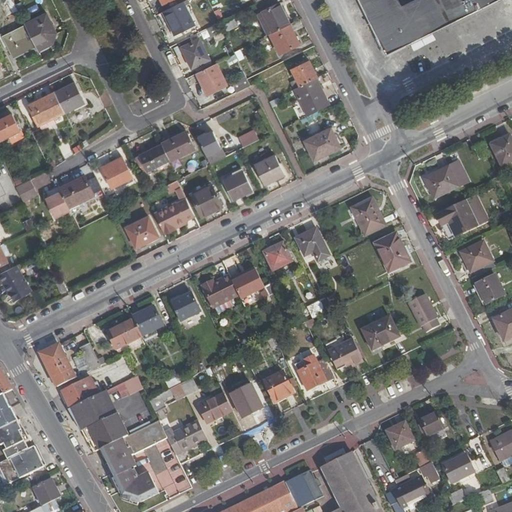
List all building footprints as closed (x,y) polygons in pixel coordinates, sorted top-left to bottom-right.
[(16,6),(13,0),(7,0),(7,2),(2,4),(7,16),(18,11),(16,6)] [(357,0),(386,57),(498,0),(357,0)] [(194,26),(183,2),(163,12),(175,35),(194,26)] [(20,4),(16,6),(18,11),(21,16),(24,15),(20,4)] [(273,34),(290,26),(280,5),(262,13),(273,34)] [(214,12),(219,22),(224,19),(219,10),(214,12)] [(36,47),(38,52),(53,44),(56,34),(47,14),(25,25),(26,27),(36,47)] [(238,27),(234,20),(221,26),(224,34),(238,27)] [(300,46),(290,26),(273,34),(270,36),(280,56),(300,46)] [(14,58),(36,47),(26,27),(4,38),(2,34),(0,35),(0,38),(5,48),(8,47),(14,58)] [(181,49),(191,69),(210,60),(199,40),(181,49)] [(244,60),(239,50),(234,53),(235,55),(238,62),(244,60)] [(316,79),(318,78),(311,64),(293,73),(300,87),(316,79)] [(216,65),(197,74),(207,93),(226,84),(216,65)] [(239,83),(247,79),(243,71),(235,75),(239,83)] [(250,86),(247,80),(247,79),(239,83),(234,85),(237,93),(250,86)] [(300,87),(294,90),(303,108),(326,97),(316,79),(300,87)] [(76,84),(56,94),(66,114),(85,104),(76,84)] [(66,114),(56,94),(30,106),(40,126),(66,114)] [(0,121),(0,137),(2,141),(21,132),(13,115),(0,121)] [(245,147),(261,140),(256,129),(240,136),(245,147)] [(305,141),(314,160),(340,148),(331,129),(305,141)] [(213,131),(198,138),(206,155),(221,148),(213,131)] [(187,132),(162,144),(163,145),(171,161),(171,162),(195,150),(187,132)] [(494,151),(503,168),(511,164),(511,140),(510,137),(501,142),(503,147),(494,151)] [(171,161),(163,145),(139,156),(147,172),(171,161)] [(488,155),(483,146),(474,150),(479,160),(488,155)] [(206,155),(211,165),(225,158),(221,148),(206,155)] [(265,187),(285,177),(275,155),(254,166),(265,187)] [(123,158),(115,162),(117,166),(104,172),(112,189),(133,179),(123,158)] [(117,166),(115,162),(102,168),(104,172),(117,166)] [(434,201),(458,189),(448,168),(423,180),(434,201)] [(235,203),(254,193),(243,171),(224,182),(235,203)] [(70,208),(95,195),(86,176),(61,189),(70,208)] [(17,187),(24,202),(38,196),(30,181),(17,187)] [(170,194),(181,188),(178,183),(178,181),(166,186),(170,194)] [(222,205),(212,185),(192,195),(202,215),(222,205)] [(56,218),(71,210),(61,191),(46,199),(56,218)] [(155,214),(165,234),(175,229),(174,227),(185,221),(195,217),(186,198),(155,214)] [(377,220),(381,218),(372,201),(369,202),(377,220)] [(385,227),(381,218),(377,220),(369,202),(352,210),(365,236),(385,227)] [(450,241),(477,228),(466,204),(438,218),(450,241)] [(158,237),(149,217),(126,228),(136,248),(158,237)] [(33,218),(25,222),(29,230),(37,226),(33,218)] [(174,227),(175,229),(187,224),(185,221),(174,227)] [(305,261),(313,257),(317,265),(330,258),(317,231),(296,241),(305,261)] [(122,254),(132,251),(126,234),(115,237),(122,254)] [(376,245),(385,264),(391,262),(395,270),(410,263),(396,236),(376,245)] [(483,243),(461,255),(471,274),(493,263),(483,243)] [(273,272),(293,262),(284,244),(264,254),(273,272)] [(0,266),(8,263),(0,247),(0,246),(0,266)] [(391,262),(385,264),(389,272),(395,270),(391,262)] [(31,291),(16,266),(0,274),(0,276),(14,301),(31,291)] [(234,285),(239,296),(242,302),(265,290),(256,271),(247,276),(249,278),(234,285)] [(233,283),(230,276),(214,284),(213,282),(203,287),(214,309),(239,296),(234,285),(233,283)] [(247,276),(233,283),(234,285),(249,278),(247,276)] [(495,276),(476,285),(486,305),(505,296),(495,276)] [(181,300),(172,305),(181,323),(201,313),(192,294),(181,300)] [(439,321),(427,297),(410,305),(421,330),(423,329),(426,335),(439,328),(436,322),(439,321)] [(328,298),(320,302),(325,312),(326,313),(334,309),(328,298)] [(325,312),(320,302),(312,306),(317,317),(326,313),(325,312)] [(134,320),(143,338),(164,327),(154,307),(133,318),(134,320)] [(511,312),(494,321),(505,343),(511,339),(511,312)] [(373,351),(400,338),(390,318),(363,332),(373,351)] [(125,346),(143,338),(134,320),(117,329),(125,346)] [(305,323),(299,326),(303,334),(309,331),(308,329),(305,323)] [(125,346),(117,329),(107,333),(116,351),(125,346)] [(274,339),(267,342),(271,350),(278,347),(274,339)] [(355,367),(364,362),(354,342),(330,354),(339,372),(349,367),(348,366),(353,363),(354,364),(355,367)] [(102,366),(91,344),(81,349),(88,367),(74,374),(73,373),(71,374),(58,346),(39,355),(55,389),(102,366)] [(308,392),(334,379),(324,360),(317,364),(314,357),(303,362),(306,369),(299,372),(308,392)] [(0,368),(0,396),(4,394),(12,390),(0,368)] [(283,372),(264,381),(275,403),(294,393),(283,372)] [(144,391),(137,376),(126,382),(124,383),(131,397),(144,391)] [(180,385),(186,397),(198,391),(193,379),(180,385)] [(70,409),(92,399),(83,382),(62,393),(70,409)] [(231,395),(243,418),(263,408),(252,385),(231,395)] [(91,442),(96,452),(98,451),(107,447),(129,436),(108,391),(92,399),(70,409),(82,432),(83,431),(89,442),(91,442)] [(169,391),(149,401),(156,414),(165,409),(162,402),(173,397),(170,391),(169,391)] [(4,394),(0,396),(0,429),(3,428),(16,422),(9,409),(11,408),(4,394)] [(211,425),(234,414),(224,395),(198,408),(205,423),(209,421),(211,425)] [(12,408),(11,408),(9,409),(16,422),(19,420),(12,408)] [(429,436),(445,428),(437,412),(421,420),(429,436)] [(34,433),(26,417),(19,420),(16,422),(3,428),(10,442),(13,440),(16,446),(21,443),(25,451),(33,447),(34,447),(38,445),(35,440),(32,434),(34,433)] [(142,429),(129,436),(107,447),(98,451),(110,476),(114,474),(116,478),(114,479),(123,497),(140,503),(159,494),(149,474),(138,479),(133,469),(137,467),(132,457),(168,438),(166,434),(159,421),(150,425),(142,429)] [(197,423),(173,435),(183,455),(207,443),(197,423)] [(396,451),(415,441),(406,423),(387,432),(396,451)] [(176,455),(177,458),(183,455),(173,435),(171,432),(166,434),(168,438),(176,455)] [(511,455),(511,433),(492,443),(501,461),(511,455)] [(10,442),(17,456),(25,451),(21,443),(16,446),(13,440),(10,442)] [(15,456),(0,463),(0,467),(9,485),(45,467),(34,447),(33,447),(25,451),(17,456),(15,456)] [(422,454),(427,465),(433,462),(432,460),(427,451),(422,454)] [(376,511),(377,508),(379,507),(378,504),(376,504),(372,502),(373,499),(375,498),(373,493),(371,494),(367,492),(368,489),(370,487),(368,483),(366,484),(363,482),(363,478),(365,477),(364,473),(362,474),(358,471),(358,467),(360,466),(358,462),(356,463),(352,462),(353,458),(355,457),(354,454),(323,469),(324,473),(326,472),(329,475),(329,479),(328,479),(329,483),(331,482),(333,485),(333,488),(332,489),(334,493),(336,492),(339,495),(339,499),(337,500),(339,504),(341,503),(343,505),(343,509),(336,511),(376,511)] [(467,455),(445,466),(454,484),(476,473),(467,455)] [(318,468),(286,483),(295,502),(299,510),(302,508),(303,511),(304,511),(321,505),(324,509),(335,503),(318,468)] [(504,468),(498,472),(504,483),(510,480),(504,468)] [(407,474),(395,479),(396,483),(409,479),(407,474)] [(402,492),(409,506),(432,495),(423,477),(400,489),(402,492)] [(34,489),(45,511),(58,511),(61,511),(55,500),(60,497),(51,480),(34,489)] [(295,502),(286,483),(226,511),(282,511),(285,511),(303,511),(302,508),(299,510),(295,502)] [(462,488),(448,493),(451,503),(465,499),(462,488)] [(494,503),(489,490),(476,496),(481,508),(494,503)] [(397,494),(400,501),(404,509),(409,506),(402,492),(397,494)] [(465,511),(478,511),(482,511),(481,508),(476,496),(462,502),(465,511)] [(400,501),(392,505),(395,511),(405,511),(404,509),(400,501)]
